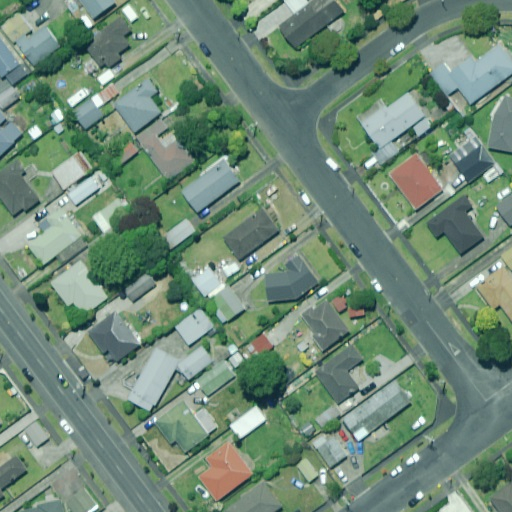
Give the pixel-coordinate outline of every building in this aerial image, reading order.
[(73,0),(78,7),(83,3),(95,20),(118,4),(114,0),(73,0)] [(347,12),(337,0),(288,0),(286,2),(297,16),(281,28),(297,49),(347,12)] [(22,10),(1,27),(15,44),(36,28),(22,10)] [(132,31),(122,18),(86,45),(106,72),(123,59),(120,54),(131,46),(124,37),(132,31)] [(62,47),(47,27),(30,40),(27,36),(18,43),(36,67),(62,47)] [(29,75),(0,37),(0,74),(11,89),(29,75)] [(511,76),(511,59),(502,46),(478,64),(474,58),(452,74),(446,66),(433,75),(449,96),(460,88),(473,105),(511,76)] [(145,84),(140,77),(126,88),(131,95),(115,106),(136,134),(163,114),(151,98),(159,92),(151,80),(145,84)] [(120,94),(113,85),(75,113),(88,130),(106,117),(99,109),(120,94)] [(22,98),(15,88),(0,98),(0,105),(4,111),(22,98)] [(360,119),(378,144),(370,150),(382,167),(435,129),(426,117),(410,95),(389,110),(383,102),(360,119)] [(511,99),(508,97),(497,116),(489,149),(511,154),(511,99)] [(170,129),(164,120),(138,139),(168,179),(183,168),(160,136),(170,129)] [(0,158),(24,136),(13,124),(5,132),(0,127),(0,158)] [(496,167),(478,139),(452,156),(470,184),(484,175),(489,184),(504,174),(499,166),(496,167)] [(140,153),(133,144),(112,160),(119,169),(140,153)] [(95,171),(83,153),(53,173),(65,191),(95,171)] [(445,191),(419,155),(391,175),(417,211),(445,191)] [(37,177),(22,158),(0,175),(0,197),(17,220),(42,200),(29,183),(37,177)] [(242,182),(226,161),(184,193),(199,214),(242,182)] [(106,186),(98,175),(70,196),(77,206),(106,186)] [(476,208),(466,193),(427,220),(439,237),(446,232),(462,255),(486,238),(468,214),(476,208)] [(511,227),(511,197),(498,208),(511,227)] [(134,215),(122,199),(94,218),(106,235),(134,215)] [(45,266),(57,257),(65,266),(90,246),(82,235),(62,209),(40,226),(46,234),(30,247),(45,266)] [(280,233),(264,211),(225,239),(241,261),(280,233)] [(197,233),(188,221),(164,238),(173,250),(197,233)] [(115,231),(90,248),(99,261),(124,245),(115,231)] [(511,251),(503,257),(511,271),(511,251)] [(303,255),(288,267),(290,273),(266,277),(270,304),(299,299),(319,284),(303,255)] [(110,298),(84,261),(52,283),(70,308),(76,304),(85,317),(110,298)] [(511,273),(507,266),(503,268),(499,263),(487,271),(491,277),(487,280),(481,284),(485,289),(481,291),(495,311),(502,306),(511,320),(511,273)] [(223,285),(211,270),(194,282),(206,298),(223,285)] [(157,286),(149,274),(125,291),(134,302),(157,286)] [(245,310),(228,288),(209,303),(226,325),(245,310)] [(351,333),(329,301),(304,317),(316,334),(313,336),(324,352),(351,333)] [(215,328),(201,309),(176,327),(191,346),(215,328)] [(142,346),(117,313),(89,334),(105,355),(110,351),(119,363),(142,346)] [(279,345),(268,332),(241,353),(251,366),(279,345)] [(217,360),(205,345),(182,361),(184,356),(159,346),(130,397),(154,411),(178,368),(186,371),(192,378),(217,360)] [(340,405),(362,389),(360,386),(365,383),(357,373),(353,377),(349,373),(365,361),(354,346),(317,374),(340,405)] [(237,378),(224,361),(196,383),(210,400),(237,378)] [(413,403),(398,382),(344,422),(360,443),(413,403)] [(195,417),(185,403),(157,425),(173,446),(178,442),(187,454),(219,430),(204,411),(195,417)] [(341,415),(335,406),(316,420),(323,429),(341,415)] [(268,421),(258,408),(232,427),(242,440),(268,421)] [(312,417),(303,423),(311,435),(320,430),(312,417)] [(50,440),(38,423),(27,432),(38,448),(50,440)] [(341,464),(349,459),(335,438),(329,443),(321,431),(311,438),(333,470),(335,469),(341,464)] [(255,476),(231,443),(208,460),(214,468),(201,478),(219,502),(255,476)] [(30,467),(18,452),(0,466),(0,499),(7,494),(3,488),(30,467)] [(319,476),(307,461),(299,467),(310,483),(319,476)] [(511,511),(511,483),(491,499),(500,511),(511,511)] [(278,511),(283,508),(265,484),(228,511),(278,511)] [(92,511),(101,506),(88,487),(68,501),(75,511),(92,511)] [(67,511),(63,498),(23,511),(67,511)]
